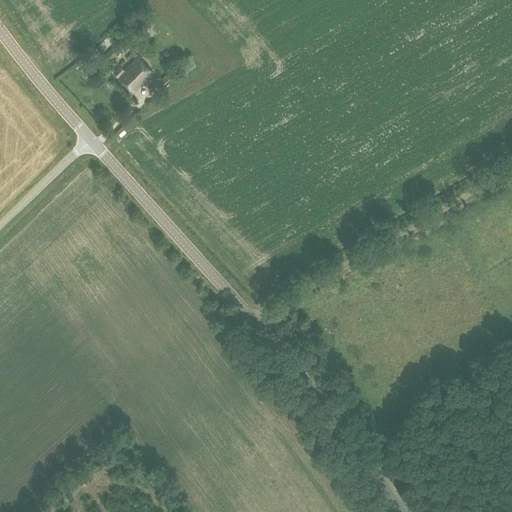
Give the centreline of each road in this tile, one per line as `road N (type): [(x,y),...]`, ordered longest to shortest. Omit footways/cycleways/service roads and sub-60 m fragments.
road 1 (tertiary): [(399,511),(258,321),(90,140)]
road 2 (tertiary): [(90,140),(0,26)]
road 3 (unclassified): [(0,225),(90,140)]
